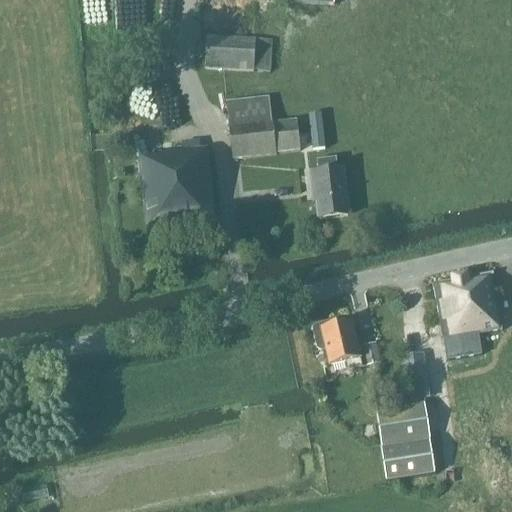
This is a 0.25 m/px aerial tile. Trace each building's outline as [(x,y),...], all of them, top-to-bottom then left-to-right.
[(270,73),(271,41),(206,37),(204,69),(270,73)] [(138,124),(138,111),(124,111),(124,124),(138,124)] [(321,116),(309,117),(310,122),(313,152),(323,151),(325,151),(321,116)] [(272,124),(229,129),(233,162),(277,157),(276,156),(300,154),(297,122),(273,125),(273,124),(272,124)] [(159,159),(138,162),(147,235),(216,227),(207,150),(201,151),(200,143),(182,145),(183,153),(159,156),(159,159)] [(318,174),(310,175),(314,204),(316,204),(318,222),(349,218),(344,172),(338,172),(337,160),(317,162),(318,174)] [(296,195),(305,195),(305,169),(296,169),(296,195)] [(511,330),(502,332),(494,275),(435,285),(445,346),(467,492),(511,485),(511,330)] [(321,353),(325,352),(328,369),(345,365),(346,372),(362,369),(352,325),(339,328),(338,326),(337,324),(334,323),(315,327),(313,329),(313,332),(313,334),(317,350),(318,352),(321,353)] [(376,346),(363,348),(367,368),(380,365),(376,346)] [(425,380),(421,356),(400,359),(404,383),(425,380)] [(423,408),(375,415),(380,452),(385,481),(385,484),(387,483),(434,476),(429,444),(423,408)]
